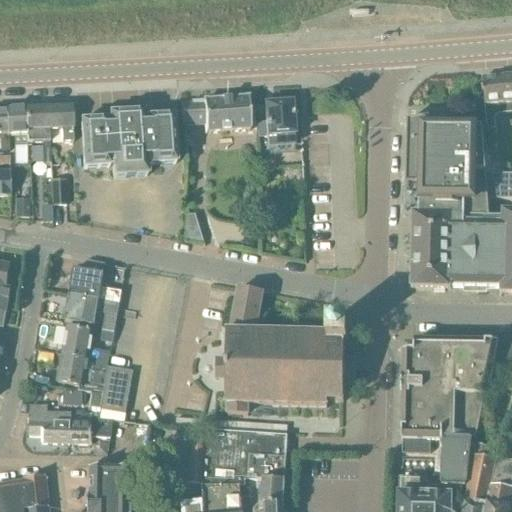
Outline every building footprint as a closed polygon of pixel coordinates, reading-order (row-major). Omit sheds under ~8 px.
[(511,105),(511,76),(483,80),(484,91),(482,91),(484,108),(511,105)] [(250,133),(249,119),(248,99),(181,104),(183,124),(183,128),(205,127),(205,135),(250,133)] [(265,124),(258,124),(258,140),(266,139),(267,150),(294,148),(294,138),(292,115),(296,115),(295,106),(292,106),(291,104),(264,106),(265,124)] [(50,162),(49,133),(49,110),(26,111),(26,133),(30,134),(31,144),(42,144),(42,162),(50,162)] [(49,133),(61,132),(62,146),(73,145),(72,130),(71,110),(49,110),(49,133)] [(26,111),(7,112),(8,139),(13,139),(14,148),(30,147),(30,144),(31,144),(30,134),(26,133),(26,111)] [(8,154),(8,139),(7,112),(0,112),(0,144),(1,155),(8,154)] [(109,114),(110,122),(110,123),(106,124),(106,122),(81,124),(83,171),(109,170),(109,168),(112,168),(113,180),(147,179),(146,166),(149,166),(150,168),(175,166),(173,118),(138,120),(138,122),(134,122),(134,113),(109,114)] [(488,201),(486,176),(483,129),(467,129),(467,118),(408,122),(406,188),(420,188),(419,215),(413,215),(411,290),(451,291),(451,289),(501,290),(500,296),(511,296),(511,213),(502,213),(497,213),(497,212),(489,212),(488,201)] [(0,167),(10,167),(9,159),(0,158),(0,167)] [(0,198),(10,199),(10,173),(0,173),(0,198)] [(511,176),(486,176),(488,201),(511,201),(511,176)] [(66,208),(65,188),(65,181),(51,181),(51,188),(52,208),(66,208)] [(29,201),(15,202),(16,220),(30,219),(29,201)] [(45,211),(40,217),(40,224),(53,224),(52,211),(45,211)] [(0,328),(3,329),(10,290),(6,289),(10,268),(0,266),(0,328)] [(70,298),(120,306),(122,295),(101,291),(104,276),(74,271),(70,298)] [(344,404),(344,385),(353,385),(353,395),(355,395),(355,353),(354,353),(353,362),(345,362),(345,345),(348,345),(348,325),(328,324),(328,337),(256,336),(263,295),(239,291),(231,335),(227,335),(227,362),(216,362),(216,383),(226,383),(226,407),(228,407),(228,418),(248,418),(249,408),(328,409),(328,404),(344,404)] [(105,316),(102,332),(114,334),(115,329),(117,315),(118,315),(120,306),(70,298),(65,324),(94,329),(96,314),(105,316)] [(68,329),(63,357),(107,365),(109,354),(90,351),(93,334),(68,329)] [(114,334),(102,332),(100,343),(112,345),(114,334)] [(401,397),(403,397),(486,398),(489,389),(499,344),(404,342),(404,352),(403,378),(402,378),(401,397)] [(499,344),(489,389),(511,394),(511,347),(499,343),(499,344)] [(107,365),(63,357),(58,385),(79,388),(79,393),(92,395),(102,396),(105,374),(107,365)] [(108,375),(105,374),(102,396),(99,417),(99,420),(101,421),(102,412),(113,414),(113,413),(126,415),(133,374),(109,370),(108,375)] [(63,393),(63,408),(82,409),(83,394),(63,393)] [(91,417),(99,417),(102,396),(92,395),(90,409),(92,409),(91,417)] [(431,442),(443,442),(443,439),(476,440),(486,398),(403,397),(402,441),(403,441),(404,441),(431,442)] [(511,404),(499,461),(511,463),(511,404)] [(43,446),(70,447),(71,416),(48,416),(48,409),(31,409),(30,439),(43,440),(43,446)] [(91,417),(71,416),(70,447),(92,447),(92,440),(111,440),(111,423),(101,421),(99,420),(99,417),(91,417)] [(205,445),(203,489),(240,488),(245,489),(246,482),(260,483),(261,484),(262,483),(260,510),(258,510),(256,511),(283,511),(283,507),(288,438),(206,433),(206,435),(205,445)] [(442,488),(443,488),(444,488),(444,490),(452,490),(452,488),(465,488),(474,446),(476,440),(443,439),(443,442),(442,488)] [(404,441),(403,441),(403,455),(404,455),(431,456),(431,442),(404,441)] [(189,488),(203,489),(205,445),(192,444),(189,488)] [(94,446),(93,457),(108,458),(108,446),(94,446)] [(486,511),(487,505),(496,461),(498,450),(474,446),(465,488),(460,511),(486,511)] [(508,511),(511,497),(511,463),(499,461),(499,462),(496,461),(487,505),(486,511),(508,511)] [(140,511),(139,500),(142,471),(91,470),(90,498),(88,498),(87,511),(140,511)] [(27,501),(26,511),(34,511),(49,510),(46,478),(24,481),(27,501)] [(421,481),(402,481),(401,481),(401,496),(399,496),(399,511),(460,511),(465,488),(452,488),(452,490),(444,490),(444,488),(443,488),(442,497),(421,496),(421,481)] [(203,501),(203,511),(242,511),(240,488),(203,489),(203,501)] [(24,511),(23,498),(0,500),(0,511),(24,511)] [(203,511),(203,501),(181,504),(181,511),(203,511)] [(156,511),(156,502),(142,504),(142,511),(156,511)]
